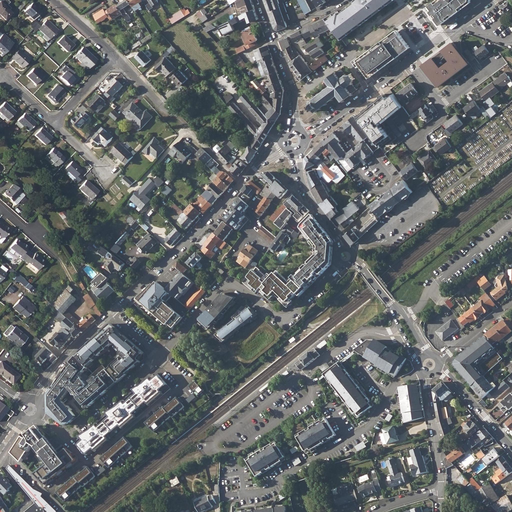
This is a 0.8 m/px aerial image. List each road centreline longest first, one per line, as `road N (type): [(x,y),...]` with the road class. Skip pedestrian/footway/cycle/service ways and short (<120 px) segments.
road 1 (residential): [(341,262),(283,320),(223,286),(158,357)]
road 2 (tertiary): [(283,142),(109,315)]
road 3 (unknown): [(138,182),(185,124),(240,183)]
road 4 (residential): [(158,357),(65,436)]
road 5 (unclassified): [(441,490),(426,372)]
